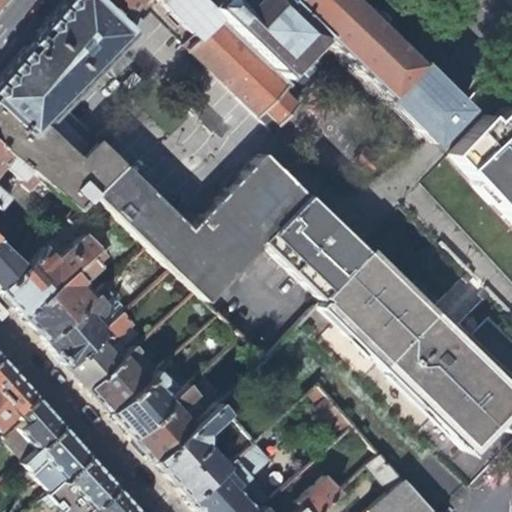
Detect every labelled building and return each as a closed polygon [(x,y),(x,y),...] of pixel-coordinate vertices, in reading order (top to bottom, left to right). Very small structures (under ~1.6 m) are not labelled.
[(113,55),(132,36),(94,0),(64,0),(40,30),(91,77),(113,55)] [(218,18),(208,7),(200,0),(94,0),(132,36),(146,21),(131,7),(136,0),(157,0),(193,35),(197,39),(218,18)] [(230,0),(214,0),(208,7),(218,18),(298,96),(310,84),(290,64),(316,37),(278,0),(277,0),(242,0),(236,6),(230,0)] [(347,0),(278,0),(316,37),(426,146),(462,111),(459,108),(347,0)] [(298,96),(218,18),(197,39),(187,50),(271,131),(300,98),(298,96)] [(91,77),(40,30),(27,45),(14,56),(0,74),(0,111),(88,195),(119,224),(200,301),(256,244),(213,202),(202,214),(184,232),(90,140),(59,109),(75,94),(91,77)] [(183,46),(187,50),(197,39),(193,35),(183,46)] [(88,195),(0,111),(0,151),(37,183),(72,212),(88,195)] [(511,125),(498,112),(486,123),(480,117),(439,161),(511,233),(511,125)] [(0,168),(28,193),(37,183),(0,151),(0,202),(2,199),(0,197),(0,168)] [(256,244),(303,197),(258,155),(240,174),(213,202),(256,244)] [(256,244),(314,299),(360,252),(326,219),(303,197),(256,244)] [(48,238),(39,247),(21,266),(0,284),(0,297),(3,301),(17,316),(91,250),(92,249),(80,237),(62,253),(48,238)] [(27,237),(9,256),(21,266),(39,247),(27,237)] [(9,256),(0,247),(0,284),(21,266),(9,256)] [(91,250),(17,316),(26,326),(39,341),(93,293),(81,278),(103,258),(93,248),(92,249),(91,250)] [(395,286),(360,252),(314,299),(317,302),(312,308),(363,358),(365,356),(383,373),(381,376),(460,453),(487,425),(493,430),(499,425),(500,427),(511,414),(511,413),(511,411),(511,400),(494,383),(395,286)] [(101,285),(93,293),(39,341),(50,353),(62,367),(110,324),(101,314),(100,303),(109,294),(101,285)] [(122,314),(110,324),(62,367),(71,377),(83,390),(131,348),(117,332),(129,321),(122,314)] [(153,371),(131,348),(83,390),(95,404),(105,415),(153,371)] [(0,429),(12,417),(30,397),(13,378),(0,363),(0,429)] [(161,380),(153,371),(105,415),(116,427),(127,440),(179,393),(165,377),(161,380)] [(194,380),(179,393),(127,440),(139,453),(148,463),(188,427),(175,413),(201,387),(194,380)] [(27,443),(15,454),(21,460),(57,427),(43,411),(30,397),(12,417),(19,424),(14,429),(27,443)] [(337,414),(325,401),(311,413),(323,427),(337,414)] [(182,501),(223,466),(198,439),(223,417),(212,405),(188,427),(148,463),(169,486),(182,501)] [(499,425),(493,430),(494,432),(500,434),(507,434),(511,432),(511,431),(511,411),(511,413),(511,414),(500,427),(499,425)] [(270,424),(247,445),(257,456),(280,435),(270,424)] [(43,493),(44,492),(83,456),(68,439),(57,427),(21,460),(17,464),(43,493)] [(3,441),(15,454),(27,443),(14,429),(3,441)] [(226,455),(230,459),(247,445),(239,435),(225,447),(226,455)] [(230,459),(223,466),(182,501),(192,511),(254,511),(258,509),(267,501),(246,477),(262,462),(257,456),(247,445),(230,459)] [(84,511),(111,488),(95,469),(83,456),(44,492),(61,511),(84,511)] [(364,468),(386,492),(397,481),(376,457),(364,468)] [(294,511),(259,511),(258,509),(254,511),(314,511),(335,494),(321,478),(293,503),(298,509),(294,511)] [(363,511),(424,511),(397,481),(386,492),(363,511)] [(84,511),(132,511),(125,503),(111,488),(84,511)] [(333,511),(344,503),(335,494),(314,511),(333,511)]
